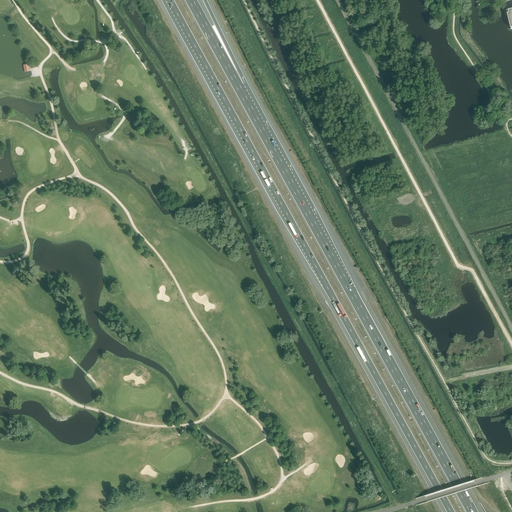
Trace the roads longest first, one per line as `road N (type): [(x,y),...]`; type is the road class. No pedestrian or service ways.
road 1 (motorway): [(169,0),(450,511)]
road 2 (track): [(120,0),(399,507)]
road 3 (motorway): [(471,511),(239,88)]
